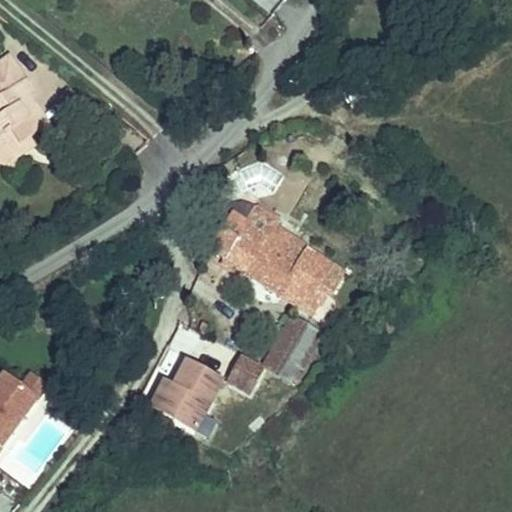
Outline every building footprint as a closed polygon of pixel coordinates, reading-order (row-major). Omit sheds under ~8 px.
[(17,50),(0,63),(9,74),(26,62),(17,50)] [(0,165),(23,171),(28,158),(31,142),(40,135),(60,122),(40,95),(47,90),(26,62),(9,74),(0,63),(0,62),(0,106),(7,116),(0,120),(0,165)] [(31,142),(28,158),(48,145),(40,135),(31,142)] [(222,218),(205,247),(216,253),(229,231),(242,238),(257,212),(256,211),(243,208),(233,211),(226,212),(222,218)] [(229,231),(216,253),(254,273),(279,230),(281,225),(257,212),(242,238),(229,231)] [(279,230),(254,273),(305,301),(328,255),(279,230)] [(329,313),(329,311),(330,307),(339,291),(342,293),(353,269),(328,255),(305,301),(329,313)] [(283,343),(314,358),(326,325),(298,310),(283,343)] [(273,362),(299,375),(314,358),(283,343),(273,362)] [(245,353),(233,373),(261,388),(272,367),(245,353)] [(170,383),(160,410),(209,429),(229,372),(192,358),(182,387),(170,383)] [(0,386),(0,449),(2,451),(37,404),(5,380),(0,386)]
